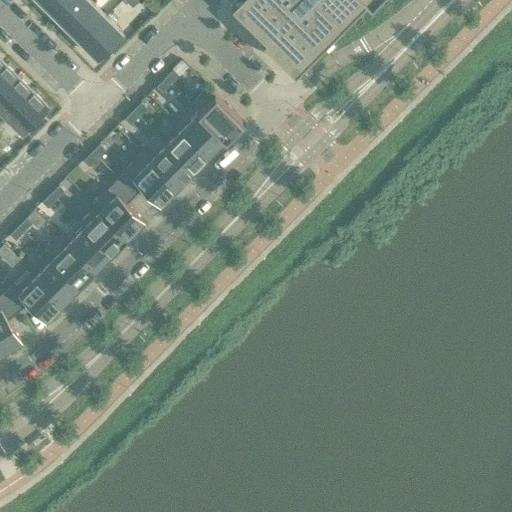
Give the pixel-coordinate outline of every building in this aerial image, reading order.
[(39,0),(40,0),(53,14),(66,0),(39,0)] [(91,0),(66,0),(53,14),(67,27),(93,1),(91,0)] [(230,0),(264,33),(261,35),(294,67),(360,0),(230,0)] [(93,1),(67,27),(80,41),(107,14),(93,1)] [(107,14),(80,41),(96,56),(111,41),(113,43),(122,33),(120,31),(122,30),(107,14)] [(0,94),(19,76),(5,62),(0,67),(0,94)] [(179,73),(173,68),(165,76),(170,82),(179,73)] [(32,89),(19,76),(0,94),(0,109),(6,116),(32,89)] [(170,82),(165,76),(156,85),(162,91),(170,82)] [(207,85),(191,102),(225,136),(242,119),(207,85)] [(48,105),(32,89),(6,116),(22,131),(23,129),(25,131),(35,122),(32,120),(48,105)] [(147,106),(141,100),(133,109),(138,114),(147,106)] [(191,102),(175,118),(209,152),(225,136),(191,102)] [(138,114),(133,109),(124,117),(130,123),(138,114)] [(181,126),(166,141),(193,168),(209,152),(175,118),(174,119),(181,126)] [(143,150),(143,151),(177,185),(193,168),(166,141),(150,157),(143,150)] [(106,148),(100,142),(91,150),(97,156),(106,148)] [(97,156),(91,150),(83,159),(89,165),(97,156)] [(126,168),(117,176),(135,193),(143,185),(160,202),(177,185),(143,151),(126,168)] [(109,185),(92,202),(127,236),(143,219),(126,202),(135,193),(117,176),(109,185)] [(65,189),(59,183),(50,192),(56,198),(65,189)] [(56,198),(50,192),(42,200),(47,206),(56,198)] [(95,206),(80,221),(111,252),(127,236),(92,202),(95,206)] [(32,222),(27,216),(18,224),(24,230),(32,222)] [(61,233),(60,234),(94,268),(111,252),(80,221),(79,222),(82,225),(68,240),(61,233)] [(24,230),(18,224),(10,233),(15,239),(24,230)] [(60,234),(44,250),(78,284),(94,268),(60,234)] [(32,269),(31,270),(62,300),(78,284),(44,250),(43,251),(50,258),(36,272),(32,269)] [(12,283),(2,291),(18,309),(29,300),(46,317),(62,300),(31,270),(15,286),(12,283)] [(0,350),(0,351),(20,338),(8,318),(18,309),(2,291),(0,292),(0,350)]
